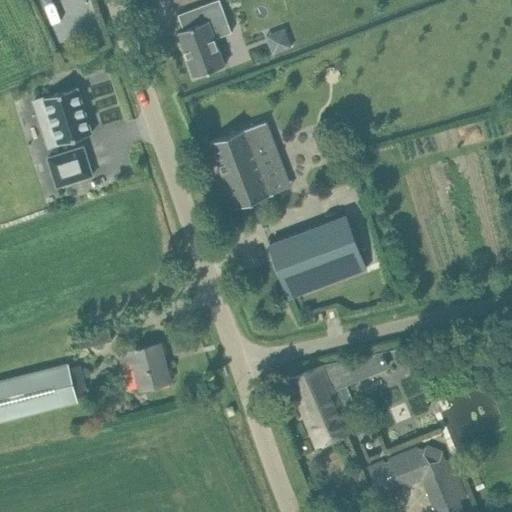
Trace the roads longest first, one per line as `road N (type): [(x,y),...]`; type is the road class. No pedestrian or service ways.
road 1 (unclassified): [(238,363),(117,0)]
road 2 (unclassified): [(511,300),(238,363)]
road 3 (unclassified): [(291,511),(238,363)]
